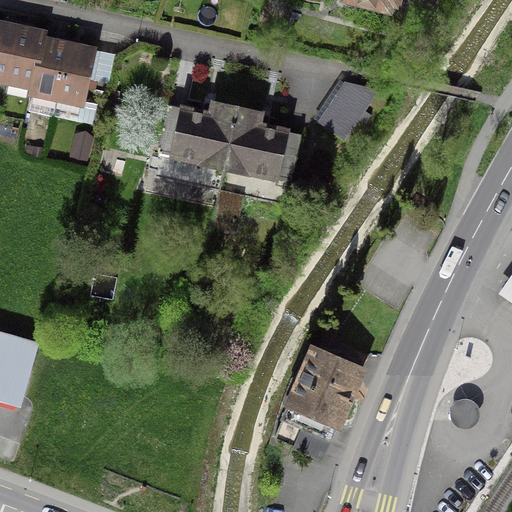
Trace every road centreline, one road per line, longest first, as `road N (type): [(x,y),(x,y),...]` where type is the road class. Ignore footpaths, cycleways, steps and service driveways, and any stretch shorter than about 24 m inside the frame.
road 1 (residential): [(3,0),(403,81)]
road 2 (primary): [(368,511),(403,394),(511,168)]
